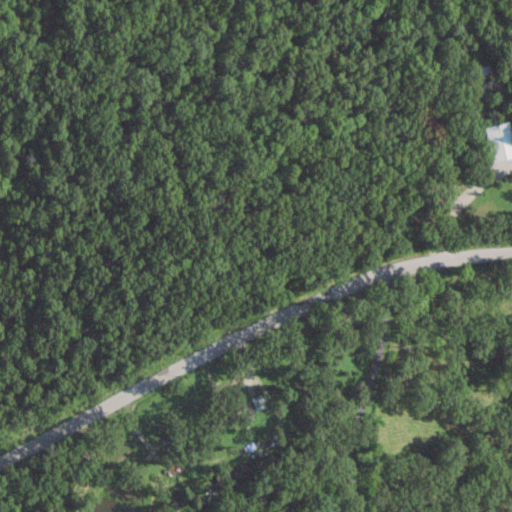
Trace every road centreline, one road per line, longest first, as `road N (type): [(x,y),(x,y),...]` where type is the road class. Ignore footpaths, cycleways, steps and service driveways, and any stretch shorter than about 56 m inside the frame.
road 1 (residential): [(511,254),(453,257),(382,274),(179,362),(0,453)]
road 2 (residential): [(382,274),(379,342),(351,431),(349,476),(359,511)]
